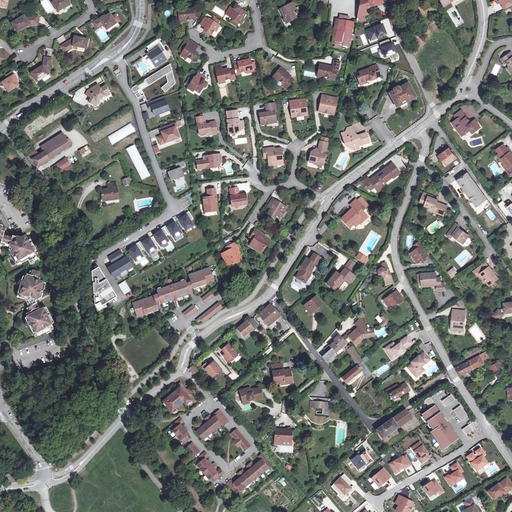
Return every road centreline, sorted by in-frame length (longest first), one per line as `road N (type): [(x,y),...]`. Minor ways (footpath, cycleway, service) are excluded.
road 1 (residential): [(123,416),(77,312),(69,250),(48,194),(1,127)]
road 2 (residential): [(453,374),(395,259),(399,216),(423,153),(420,128)]
road 3 (residential): [(453,374),(368,422),(270,294)]
road 4 (residential): [(115,53),(172,210),(98,258)]
road 5 (residential): [(211,399),(254,447),(225,472),(187,420)]
road 6 (tertiary): [(1,127),(115,53)]
road 7 (residential): [(440,111),(385,0)]
road 8 (residential): [(270,294),(188,349),(180,371)]
road 9 (residential): [(196,35),(220,55),(261,47),(254,0)]
